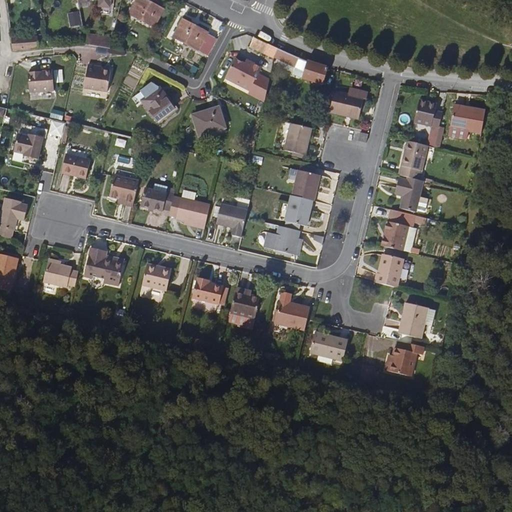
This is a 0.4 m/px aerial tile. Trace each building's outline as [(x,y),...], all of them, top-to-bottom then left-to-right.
[(110,8),(111,0),(101,0),(101,7),(110,8)] [(154,27),(163,9),(146,0),(136,0),(129,14),(154,27)] [(78,12),(68,14),(70,27),(81,25),(78,12)] [(209,33),(183,20),(174,37),(206,54),(215,37),(209,34),(209,33)] [(84,33),(86,44),(110,48),(112,38),(84,33)] [(13,49),(37,47),(37,43),(30,43),(30,37),(22,37),(22,35),(11,35),(13,49)] [(277,49),(254,37),(249,47),(263,53),(264,52),(270,56),(275,58),(277,49)] [(300,58),(277,49),(275,58),(296,67),(300,58)] [(266,94),(270,79),(258,74),(262,67),(253,63),(252,67),(245,63),(235,58),(225,78),(249,91),(252,87),(266,94)] [(306,61),(300,58),(296,67),(293,74),(324,84),(329,67),(306,61)] [(111,74),(102,72),(98,71),(99,68),(89,66),(83,89),(107,94),(111,74)] [(54,90),(52,70),(28,72),(30,92),(54,90)] [(165,95),(159,87),(152,83),(141,91),(146,97),(142,100),(157,120),(174,108),(164,96),(165,95)] [(266,94),(252,87),(249,91),(248,94),(264,102),(266,94)] [(351,89),(350,95),(364,99),(368,99),(369,94),(351,89)] [(359,119),(361,111),(364,99),(350,95),(336,91),(330,112),(359,119)] [(440,126),(444,113),(436,111),(438,104),(416,100),(412,121),(433,125),(433,124),(440,126)] [(226,127),(219,107),(193,115),(199,136),(226,127)] [(482,134),(486,111),(471,108),(471,110),(456,107),(450,137),(469,141),(470,131),(482,134)] [(62,138),(66,123),(54,120),(50,134),(62,138)] [(306,155),(312,128),(292,124),(285,150),(306,155)] [(36,126),(34,135),(33,138),(29,137),(19,135),(15,151),(25,153),(29,154),(29,157),(39,160),(44,137),(47,138),(49,130),(36,126)] [(440,130),(432,128),(428,146),(435,148),(440,130)] [(445,130),(440,129),(440,130),(435,148),(440,149),(445,130)] [(361,132),(359,141),(366,143),(368,134),(361,132)] [(399,175),(400,176),(419,180),(428,146),(410,142),(407,155),(405,155),(399,175)] [(59,151),(50,148),(46,162),(54,165),(59,151)] [(74,173),(86,176),(90,160),(66,155),(61,173),(73,176),(74,173)] [(314,168),(300,164),(299,170),(312,174),(314,168)] [(292,196),(312,201),(315,190),(314,190),(315,185),(316,185),(318,175),(312,174),(299,170),(289,168),(287,178),(296,180),(292,196)] [(419,180),(400,176),(395,193),(404,195),(401,209),(415,213),(423,181),(419,180)] [(133,205),(138,185),(112,179),(109,194),(118,197),(126,198),(125,203),(133,205)] [(174,197),(175,193),(169,191),(169,192),(146,187),(142,205),(164,210),(164,208),(171,209),(174,197)] [(312,201),(292,196),(286,222),(300,225),(306,226),(309,217),(308,216),(309,211),(310,211),(312,201)] [(177,217),(181,199),(174,197),(171,209),(170,215),(177,217)] [(205,228),(211,204),(182,197),(181,199),(177,217),(176,217),(187,219),(192,220),(191,224),(205,228)] [(0,225),(0,227),(14,231),(17,219),(24,220),(27,206),(20,204),(21,202),(7,199),(0,225)] [(241,237),(246,218),(248,211),(221,205),(217,224),(234,228),(233,235),(241,237)] [(383,246),(403,251),(409,228),(413,229),(415,216),(406,214),(392,210),(383,246)] [(285,227),(299,231),(300,225),(286,222),(285,227)] [(300,231),(299,231),(285,227),(279,226),(277,236),(273,250),(294,255),(300,231)] [(0,235),(12,238),(14,231),(0,227),(0,235)] [(416,229),(413,229),(409,228),(403,251),(418,254),(419,250),(412,248),(416,229)] [(265,248),(273,250),(277,236),(269,234),(265,248)] [(120,282),(124,261),(106,257),(107,254),(107,252),(91,248),(84,276),(92,278),(93,275),(105,278),(108,279),(107,283),(117,286),(118,281),(120,282)] [(0,288),(10,291),(18,259),(0,254),(0,288)] [(375,283),(394,287),(397,288),(404,260),(383,255),(379,275),(377,274),(375,283)] [(67,288),(68,285),(72,270),(73,267),(61,265),(48,262),(43,282),(67,288)] [(158,269),(149,267),(144,284),(167,290),(172,270),(159,266),(158,269)] [(75,287),(79,272),(72,270),(68,285),(75,287)] [(219,304),(223,287),(209,284),(209,281),(199,279),(195,298),(219,304)] [(226,305),(230,288),(223,287),(219,304),(226,305)] [(261,298),(253,296),(245,294),(246,290),(238,288),(232,319),(241,322),(240,326),(253,329),(261,298)] [(305,331),(311,308),(297,305),(296,308),(290,306),(292,296),(283,294),(276,323),(305,331)] [(202,308),(220,310),(220,304),(202,302),(202,308)] [(421,338),(428,308),(409,304),(405,320),(402,319),(399,333),(421,338)] [(344,360),(350,341),(334,337),(333,338),(316,333),(312,352),(320,354),(331,357),(334,358),(344,360)] [(425,348),(408,343),(406,351),(396,349),(394,356),(390,355),(387,370),(412,377),(417,354),(422,356),(425,348)] [(331,357),(320,354),(318,360),(332,363),(334,358),(331,357)] [(375,369),(365,366),(361,380),(372,382),(375,369)]
